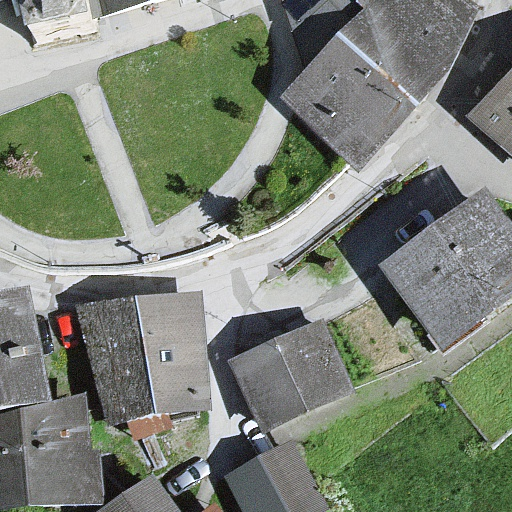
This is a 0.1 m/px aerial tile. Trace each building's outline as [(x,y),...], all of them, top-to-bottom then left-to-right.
[(0,0),(0,49),(130,0),(0,0)] [(466,11),(453,0),(341,0),(333,8),(340,15),(261,98),(336,170),(443,54),(442,42),(466,11)] [(262,0),(276,48),(321,0),(262,0)] [(511,82),(471,123),(511,163),(511,82)] [(511,261),(463,193),(357,267),(419,355),(511,289),(511,261)] [(186,294),(56,306),(82,428),(186,413),(186,294)] [(14,412),(0,311),(0,511),(67,511),(74,511),(69,404),(14,412)] [(307,320),(209,359),(239,434),(337,395),(307,320)] [(278,440),(202,474),(219,511),(305,511),(309,510),(278,440)] [(152,511),(132,479),(79,511),(152,511)]
